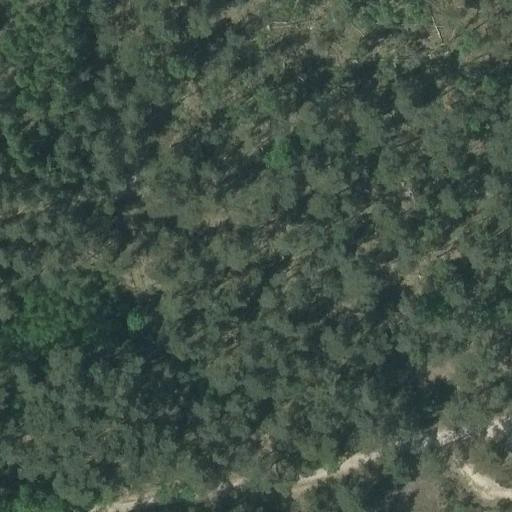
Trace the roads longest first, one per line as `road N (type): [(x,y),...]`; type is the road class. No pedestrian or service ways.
road 1 (track): [(273,486),(428,436),(511,428)]
road 2 (track): [(95,511),(199,489),(273,486)]
